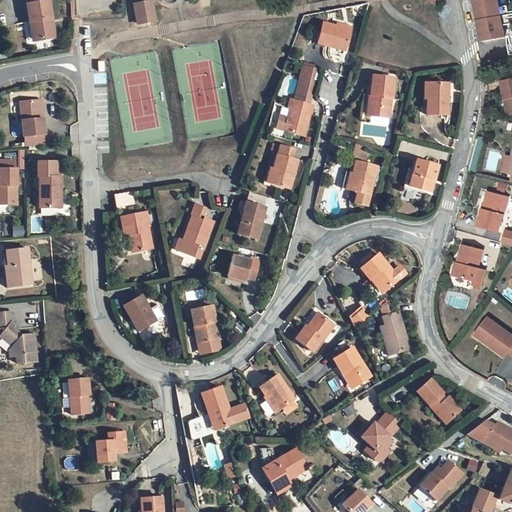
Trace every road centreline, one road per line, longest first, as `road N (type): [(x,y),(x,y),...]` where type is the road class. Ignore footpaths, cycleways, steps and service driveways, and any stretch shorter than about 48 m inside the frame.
road 1 (unclassified): [(436,240),(468,113),(456,0)]
road 2 (residential): [(326,247),(226,365),(162,372)]
road 3 (residential): [(162,372),(118,350),(103,324),(88,193)]
road 4 (residential): [(88,193),(82,66),(0,77)]
road 5 (unclassified): [(511,405),(434,352),(422,296),(436,240)]
road 6 (residential): [(326,247),(304,223),(340,84)]
road 7 (residential): [(223,188),(192,178),(88,193)]
